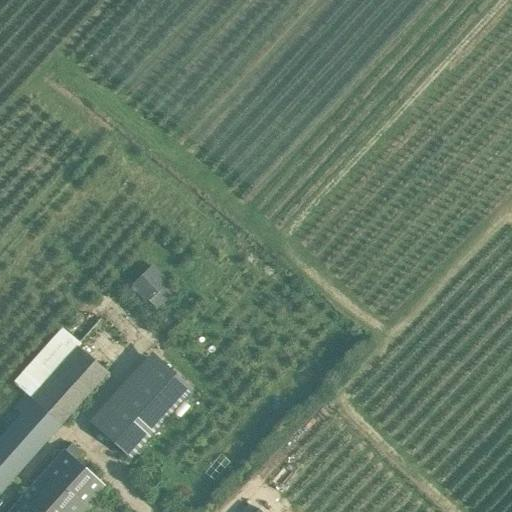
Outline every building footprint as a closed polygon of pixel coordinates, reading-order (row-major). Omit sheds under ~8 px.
[(316,261),(430,137),(369,81),(255,205),(316,261)] [(169,282),(152,264),(129,286),(145,304),(169,282)] [(0,491),(108,372),(78,345),(79,343),(62,327),(9,386),(21,398),(13,406),(21,414),(0,437),(0,491)] [(151,352),(88,421),(129,458),(192,388),(151,352)] [(70,442),(7,511),(79,511),(103,486),(75,461),(82,453),(70,442)]
